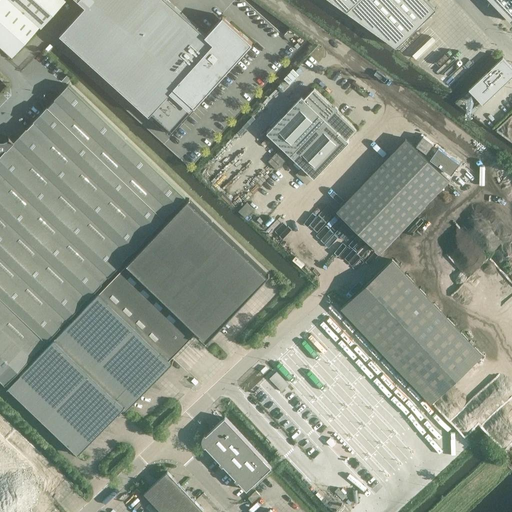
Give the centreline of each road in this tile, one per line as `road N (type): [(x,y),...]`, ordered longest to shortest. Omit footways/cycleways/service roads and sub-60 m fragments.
road 1 (unknown): [(511,365),(405,251),(460,200)]
road 2 (unclassified): [(168,437),(323,290)]
